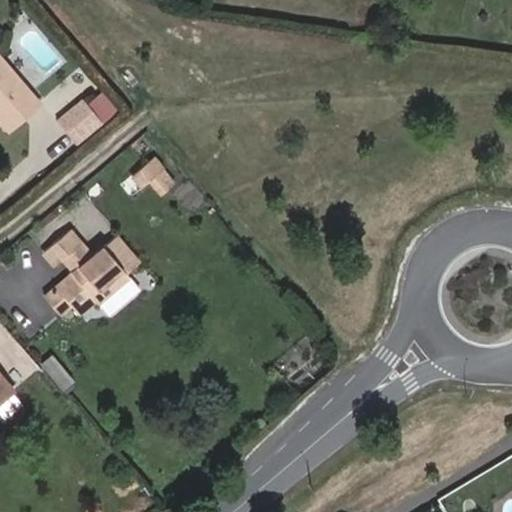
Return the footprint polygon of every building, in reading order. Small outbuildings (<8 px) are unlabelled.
[(0,122),(5,128),(37,101),(0,58),(0,122)] [(52,121),(72,144),(97,122),(78,98),(52,121)] [(139,171),(163,196),(182,177),(158,153),(139,171)] [(110,287),(124,274),(136,263),(113,236),(89,257),(65,231),(40,252),(52,265),(68,250),(80,265),(41,297),(57,316),(68,307),(77,316),(94,302),(95,301),(92,296),(106,282),(110,287)] [(94,302),(97,305),(127,278),(124,274),(110,287),(106,282),(92,296),(95,301),(94,302)] [(0,397),(14,385),(0,369),(0,397)]
